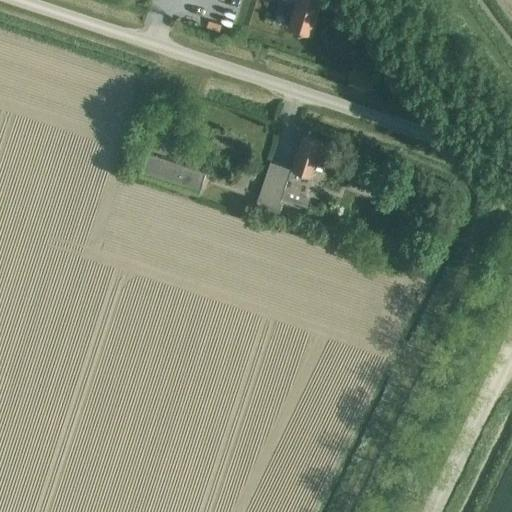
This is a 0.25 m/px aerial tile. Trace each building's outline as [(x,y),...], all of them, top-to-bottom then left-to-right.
[(291,0),(297,2),(289,26),(309,32),(315,13),(319,0),(291,0)] [(302,134),(282,199),(304,206),(324,140),(302,134)] [(499,136),(504,145),(508,142),(503,134),(499,136)] [(206,170),(147,150),(139,173),(199,192),(206,170)] [(259,197),(256,207),(280,214),(283,204),(259,197)]
